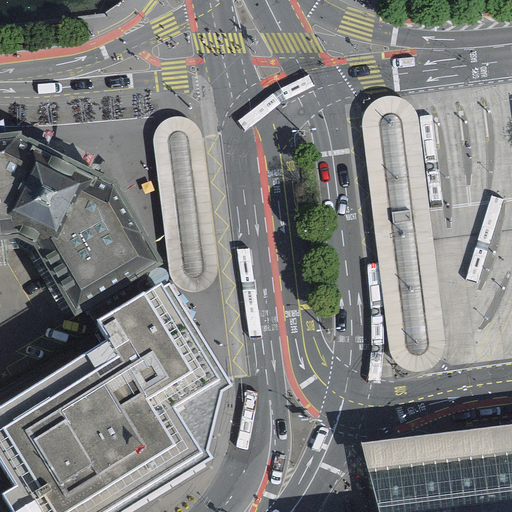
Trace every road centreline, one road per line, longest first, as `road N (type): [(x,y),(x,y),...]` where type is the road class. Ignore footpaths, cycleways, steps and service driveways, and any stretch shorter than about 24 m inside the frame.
road 1 (primary): [(344,398),(350,305),(329,135),(313,91)]
road 2 (residential): [(19,81),(235,83)]
road 3 (unclassified): [(19,81),(106,52),(210,0)]
road 4 (unclassified): [(468,58),(356,27),(298,0)]
road 5 (primary): [(255,139),(281,310)]
road 6 (unclassified): [(344,398),(391,405),(511,381)]
road 7 (unclassified): [(468,58),(368,73),(313,91)]
road 8 (primary): [(291,511),(326,454),(344,398)]
road 9 (primary): [(270,401),(240,481),(219,511)]
